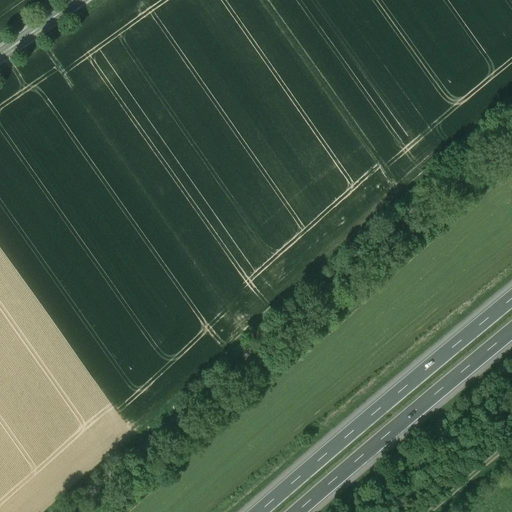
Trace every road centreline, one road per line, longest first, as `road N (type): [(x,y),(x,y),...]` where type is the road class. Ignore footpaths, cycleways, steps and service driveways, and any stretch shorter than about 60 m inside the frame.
road 1 (track): [(511,101),(48,511)]
road 2 (motorway): [(511,298),(261,511)]
road 3 (motorway): [(301,511),(511,333)]
